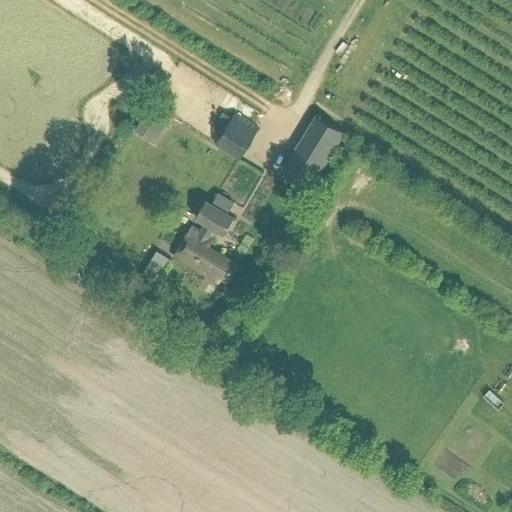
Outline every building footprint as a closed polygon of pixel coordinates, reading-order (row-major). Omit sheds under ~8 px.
[(152,105),(136,130),(154,142),(170,116),(152,105)] [(235,112),(221,134),(215,143),(239,158),(259,126),(235,112)] [(298,159),(289,174),(303,182),(310,187),(319,172),(298,159)] [(228,280),(238,263),(208,245),(212,238),(207,236),(213,226),(223,232),(233,216),(223,210),(227,202),(220,198),(216,205),(205,199),(196,216),(206,222),(200,231),(191,226),(174,255),(197,269),(218,281),(221,276),(228,280)] [(142,267),(156,274),(163,258),(150,251),(142,267)]
